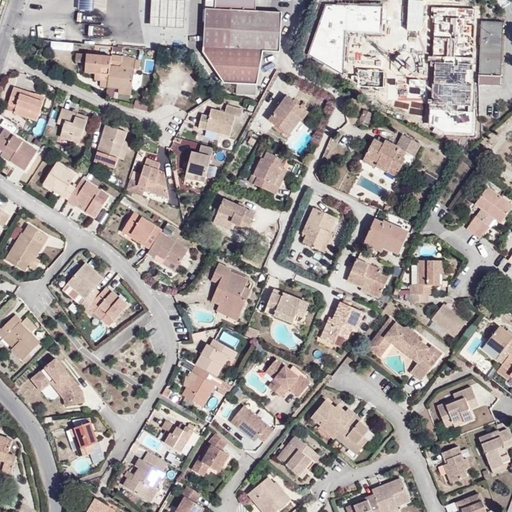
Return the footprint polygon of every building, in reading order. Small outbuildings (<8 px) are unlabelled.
[(75,0),(75,8),(92,9),(92,0),(75,0)] [(184,0),(152,0),(152,8),(152,26),(184,27),(185,10),(184,0)] [(213,0),(213,11),(203,10),(201,56),(223,87),(234,88),(234,98),(254,100),(255,90),(257,89),(262,56),(278,56),(279,16),(254,15),(254,0),(213,0)] [(382,34),(382,5),(359,5),(326,4),(309,55),(343,75),(346,32),(382,34)] [(473,126),(475,8),(432,7),(429,125),(473,126)] [(480,19),(479,83),(502,84),(502,20),(480,19)] [(107,86),(112,56),(76,52),(75,64),(85,65),(84,74),(94,75),(94,81),(99,82),(98,87),(107,89),(107,86)] [(139,73),(140,60),(134,57),(112,54),(112,56),(107,86),(117,87),(116,91),(124,93),(124,89),(132,90),(134,73),(139,73)] [(374,65),(374,95),(391,95),(390,103),(408,103),(408,113),(427,113),(427,82),(411,82),(411,73),(393,73),(393,65),(374,65)] [(41,96),(11,87),(6,105),(12,107),(25,111),(23,116),(35,120),(41,96)] [(300,115),(304,110),(300,107),(287,97),(268,121),(283,133),(296,115),(300,115)] [(23,116),(25,111),(12,107),(11,112),(23,116)] [(80,137),(86,116),(60,108),(56,122),(62,124),(58,138),(69,141),(71,134),(80,137)] [(229,141),(234,123),(240,124),(243,114),(226,110),(224,116),(211,112),(209,119),(199,117),(195,132),(202,134),(208,130),(221,133),(224,139),(229,141)] [(288,141),(308,114),(304,110),(300,115),(296,115),(283,133),(281,136),(288,141)] [(367,125),(371,115),(363,112),(359,123),(367,125)] [(126,132),(105,126),(94,164),(116,170),(126,132)] [(38,149),(5,127),(0,134),(0,145),(3,147),(6,149),(4,152),(12,157),(10,160),(25,169),(38,149)] [(224,139),(221,133),(208,130),(202,134),(224,139)] [(77,144),(80,137),(71,134),(69,141),(77,144)] [(399,149),(406,152),(414,156),(420,145),(403,135),(398,145),(386,139),(383,144),(374,139),(363,160),(376,167),(378,164),(387,169),(389,165),(399,170),(406,159),(403,157),(397,154),(399,149)] [(123,161),(128,142),(124,141),(118,160),(123,161)] [(203,175),(209,149),(196,145),(193,154),(186,153),(180,180),(190,182),(192,173),(203,175)] [(12,157),(4,152),(6,149),(3,147),(0,152),(0,153),(10,160),(12,157)] [(397,154),(403,157),(406,152),(399,149),(397,154)] [(263,162),(267,153),(262,150),(258,159),(261,161),(263,162)] [(282,170),(285,162),(267,153),(263,162),(261,161),(248,183),(274,196),(278,188),(273,185),(280,169),(282,170)] [(167,198),(164,180),(158,179),(157,170),(156,160),(145,158),(139,173),(136,181),(134,185),(142,187),(142,191),(167,198)] [(72,182),(77,173),(56,161),(43,182),(52,188),(55,184),(66,190),(63,195),(70,200),(79,186),(72,182)] [(378,164),(376,167),(387,173),(388,172),(396,176),(399,170),(389,165),(387,169),(378,164)] [(278,188),(286,171),(282,170),(280,169),(273,185),(278,188)] [(139,173),(133,171),(131,179),(136,181),(139,173)] [(200,185),(203,175),(192,173),(190,182),(200,185)] [(425,173),(420,182),(431,188),(436,179),(425,173)] [(111,195),(84,178),(68,203),(76,207),(78,205),(80,201),(90,207),(88,211),(98,217),(111,195)] [(243,188),(246,183),(240,180),(237,186),(243,188)] [(66,190),(55,184),(52,188),(63,195),(66,190)] [(142,191),(142,187),(134,185),(134,187),(128,193),(139,196),(142,191)] [(487,214),(500,197),(487,187),(475,204),(480,208),(487,214)] [(499,223),(511,206),(511,205),(500,197),(487,214),(493,218),(499,223)] [(253,213),(221,198),(217,207),(216,208),(231,216),(228,221),(245,229),(253,213)] [(90,207),(80,201),(78,205),(88,211),(90,207)] [(231,216),(216,208),(217,207),(213,205),(209,213),(213,215),(214,214),(228,221),(231,216)] [(394,209),(387,205),(385,210),(392,213),(394,209)] [(328,230),(334,216),(312,206),(300,234),(304,235),(301,243),(317,250),(326,231),(328,230)] [(481,222),(487,214),(480,208),(474,216),(481,222)] [(9,215),(0,209),(0,223),(2,225),(9,215)] [(163,231),(135,213),(126,226),(140,235),(137,239),(146,244),(143,247),(150,252),(161,235),(163,231)] [(487,226),(493,218),(487,214),(481,222),(487,226)] [(405,231),(380,219),(379,221),(368,216),(359,235),(382,246),(396,252),(405,231)] [(472,233),(481,222),(474,216),(468,226),(466,228),(472,233)] [(478,238),(487,226),(481,222),(472,233),(478,238)] [(37,257),(49,237),(29,224),(24,232),(22,232),(6,259),(24,271),(27,266),(34,270),(41,259),(37,257)] [(16,238),(22,227),(16,224),(10,235),(16,238)] [(417,234),(419,227),(413,224),(410,231),(417,234)] [(140,235),(126,226),(121,233),(143,247),(146,244),(137,239),(140,235)] [(322,252),(331,232),(328,230),(326,231),(317,250),(322,252)] [(188,251),(161,235),(150,252),(147,256),(154,261),(158,255),(178,268),(188,251)] [(382,246),(359,235),(357,240),(379,250),(382,246)] [(251,263),(255,255),(243,249),(239,257),(251,263)] [(178,268),(158,255),(154,261),(174,274),(178,268)] [(378,273),(379,269),(353,258),(344,279),(359,286),(361,283),(379,290),(385,275),(378,273)] [(439,274),(439,260),(417,260),(417,264),(417,285),(412,285),(410,285),(410,293),(411,293),(429,293),(432,293),(432,286),(439,286),(439,274)] [(95,286),(102,278),(84,261),(66,282),(75,291),(84,299),(81,303),(80,304),(85,310),(101,292),(95,286)] [(239,300),(244,289),(247,282),(230,274),(230,272),(217,265),(211,276),(219,280),(216,286),(208,302),(216,306),(238,317),(245,302),(239,300)] [(216,286),(219,280),(211,276),(209,282),(216,286)] [(376,296),(379,290),(361,283),(359,286),(358,288),(376,296)] [(119,297),(113,291),(112,292),(106,287),(101,292),(89,306),(95,313),(99,309),(106,316),(102,320),(109,327),(129,306),(126,303),(119,297)] [(283,291),(273,287),(271,292),(281,296),(283,291)] [(245,302),(250,292),(244,289),(239,300),(245,302)] [(84,299),(75,291),(72,294),(81,303),(84,299)] [(295,312),(300,298),(283,291),(281,296),(271,292),(264,309),(292,320),(295,312)] [(429,293),(411,293),(411,302),(429,302),(429,293)] [(128,300),(121,294),(119,297),(126,303),(128,300)] [(303,315),(308,302),(300,298),(295,312),(303,315)] [(354,332),(362,313),(350,307),(341,304),(339,303),(332,320),(329,319),(320,340),(334,345),(337,337),(347,341),(351,330),(354,332)] [(454,337),(466,322),(444,305),(432,321),(454,337)] [(95,313),(89,306),(85,310),(92,316),(95,313)] [(238,317),(216,306),(213,313),(235,324),(238,317)] [(106,316),(99,309),(95,313),(102,320),(106,316)] [(38,342),(19,322),(20,320),(14,314),(0,327),(0,329),(15,345),(13,347),(11,349),(20,358),(27,351),(28,353),(38,342)] [(411,339),(394,326),(395,323),(386,315),(361,347),(368,352),(374,344),(380,349),(386,342),(389,338),(404,349),(411,339)] [(35,327),(27,319),(21,324),(30,333),(35,327)] [(511,335),(499,326),(486,342),(501,354),(496,360),(495,362),(500,365),(511,350),(511,335)] [(254,341),(257,332),(246,327),(242,336),(254,341)] [(15,345),(0,329),(0,336),(8,346),(11,345),(13,347),(15,345)] [(404,349),(389,338),(386,342),(400,353),(404,349)] [(417,383),(439,356),(427,347),(424,349),(411,339),(404,349),(417,358),(405,374),(417,383)] [(230,361),(235,353),(212,341),(208,347),(205,345),(191,366),(214,379),(226,359),(230,361)] [(501,354),(486,342),(482,348),(496,360),(501,354)] [(374,357),(380,349),(374,344),(368,352),(374,357)] [(417,358),(404,349),(400,353),(414,363),(417,358)] [(511,377),(511,350),(500,365),(496,371),(507,379),(509,376),(511,377)] [(23,362),(30,355),(28,353),(27,351),(20,358),(23,362)] [(272,389),(281,397),(289,388),(298,395),(309,382),(299,374),(297,376),(275,358),(268,368),(277,375),(274,378),(278,381),(272,389)] [(81,389),(56,361),(33,381),(41,390),(49,384),(53,379),(64,392),(60,396),(63,399),(64,405),(83,402),(81,389)] [(214,379),(191,366),(189,372),(195,376),(187,390),(184,388),(181,395),(202,407),(214,387),(217,388),(216,390),(223,394),(225,392),(226,393),(230,388),(222,383),(214,379)] [(277,375),(268,368),(265,371),(274,378),(277,375)] [(187,390),(195,376),(189,372),(187,378),(183,377),(181,386),(184,388),(187,390)] [(268,386),(272,389),(278,381),(274,378),(268,386)] [(64,392),(53,379),(49,384),(60,396),(64,392)] [(222,383),(230,388),(232,383),(224,379),(222,383)] [(472,417),(468,408),(464,400),(474,396),(470,386),(451,394),(453,398),(435,405),(441,419),(449,416),(451,421),(461,417),(462,421),(472,417)] [(166,388),(162,395),(166,398),(170,391),(166,388)] [(499,399),(500,396),(492,390),(491,393),(499,399)] [(477,404),(474,396),(464,400),(468,408),(477,404)] [(333,438),(352,414),(345,408),(343,411),(341,414),(331,407),(322,400),(309,418),(317,424),(315,427),(332,440),(333,438)] [(343,411),(334,404),(331,407),(341,414),(343,411)] [(261,441),(271,430),(241,405),(228,421),(252,441),(256,437),(261,441)] [(204,422),(208,425),(213,417),(208,414),(204,422)] [(360,435),(366,428),(357,421),(359,419),(352,414),(333,438),(354,454),(365,439),(360,435)] [(451,421),(449,416),(441,419),(442,425),(451,421)] [(86,424),(84,417),(72,420),(74,427),(86,424)] [(452,425),(462,421),(461,417),(451,421),(452,425)] [(187,442),(181,439),(185,430),(178,427),(176,431),(160,422),(156,430),(161,433),(168,436),(162,447),(175,455),(178,449),(182,451),(187,442)] [(96,444),(90,423),(74,427),(79,446),(74,448),(77,457),(88,454),(92,452),(90,445),(96,444)] [(79,446),(74,427),(69,428),(74,448),(79,446)] [(505,452),(503,447),(511,444),(505,428),(498,432),(500,440),(493,443),(489,432),(476,437),(488,466),(500,461),(498,455),(505,452)] [(500,440),(498,432),(496,429),(489,432),(493,443),(500,440)] [(187,442),(191,434),(185,430),(181,439),(187,442)] [(162,447),(168,436),(161,433),(155,444),(162,447)] [(6,451),(11,439),(0,434),(0,459),(2,460),(0,465),(0,470),(8,473),(15,455),(6,451)] [(224,444),(213,436),(206,445),(209,447),(198,468),(205,472),(207,468),(218,473),(227,456),(219,451),(224,444)] [(317,458),(292,438),(274,463),(293,478),(305,462),(311,466),(317,458)] [(101,459),(96,444),(90,445),(92,452),(88,454),(90,463),(101,459)] [(467,466),(465,457),(462,458),(457,445),(439,452),(443,460),(445,459),(446,461),(441,463),(448,481),(465,475),(463,468),(467,466)] [(508,458),(505,452),(498,455),(500,461),(508,458)] [(143,456),(139,463),(158,474),(162,468),(143,456)] [(158,486),(163,477),(158,474),(139,463),(135,460),(130,469),(132,470),(128,477),(125,482),(123,481),(118,490),(138,502),(145,491),(150,493),(156,485),(158,486)] [(502,468),(500,461),(488,466),(491,473),(502,468)] [(298,482),(311,466),(305,462),(293,478),(298,482)] [(205,472),(198,468),(195,466),(191,473),(202,478),(205,472)] [(407,497),(398,475),(370,486),(372,491),(380,511),(387,511),(385,506),(397,501),(407,497)] [(278,511),(291,502),(277,484),(274,486),(267,477),(247,494),(260,511),(278,511)] [(197,494),(184,487),(179,496),(182,498),(173,511),(199,511),(201,509),(192,504),(197,494)] [(145,491),(138,502),(145,506),(153,494),(151,492),(150,493),(145,491)] [(380,511),(372,491),(359,497),(360,500),(352,503),(355,511),(380,511)] [(485,511),(478,492),(452,502),(455,511),(485,511)] [(103,511),(106,508),(94,500),(86,511),(103,511)] [(387,511),(388,511),(399,507),(397,501),(385,506),(387,511)]
